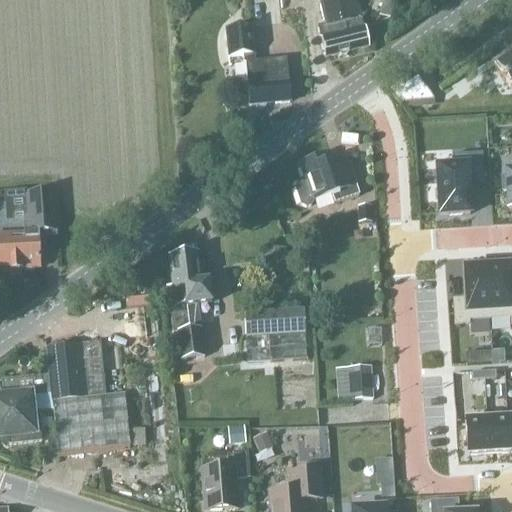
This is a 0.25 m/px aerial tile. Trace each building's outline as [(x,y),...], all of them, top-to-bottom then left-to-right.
[(369,49),(357,0),(318,0),(325,27),(319,29),(326,59),(369,49)] [(396,2),(389,0),(384,0),(380,17),(391,20),(396,2)] [(252,28),(227,30),(229,58),(244,57),(244,64),(246,64),(250,107),(254,107),(257,110),(266,110),(269,106),(291,104),(287,60),(255,63),(252,28)] [(511,56),(499,66),(511,85),(511,56)] [(315,204),(314,203),(332,197),(336,207),(360,198),(349,168),(335,173),(330,157),(300,167),(306,182),(304,185),(299,187),(296,192),(302,209),(307,211),(312,209),(315,204)] [(453,169),(437,170),(440,218),(470,216),(469,188),(484,187),(482,157),(452,159),(453,169)] [(506,178),(502,179),(503,193),(507,193),(508,213),(511,213),(511,174),(506,175),(506,178)] [(0,271),(40,270),(38,234),(58,233),(55,193),(27,195),(30,234),(25,234),(25,239),(10,239),(10,236),(0,236),(0,271)] [(286,275),(286,250),(267,248),(266,274),(286,275)] [(173,289),(168,290),(171,314),(172,313),(174,334),(178,334),(181,359),(181,362),(204,359),(198,310),(213,308),(210,284),(202,285),(198,254),(169,258),(173,289)] [(490,321),(511,320),(511,328),(511,327),(511,298),(510,269),(487,270),(490,321)] [(464,272),(466,301),(453,302),(455,327),(469,326),(469,322),(490,321),(487,270),(464,272)] [(305,313),(244,316),(247,365),(307,361),(305,313)] [(49,377),(53,412),(57,455),(131,448),(125,395),(104,397),(98,345),(46,349),(49,377)] [(370,370),(350,371),(353,403),(373,402),(370,370)] [(496,373),(484,374),(485,382),(497,381),(496,373)] [(484,374),(472,374),(473,382),(485,382),(484,374)] [(3,400),(0,400),(0,440),(9,440),(9,447),(42,444),(40,424),(34,424),(33,414),(53,412),(49,377),(1,382),(3,400)] [(507,420),(487,421),(489,457),(510,456),(507,420)] [(487,421),(466,423),(468,458),(489,457),(487,421)] [(231,426),(231,435),(250,435),(250,426),(231,426)] [(202,472),(205,511),(225,511),(238,511),(235,481),(250,480),(248,454),(233,456),(234,469),(202,472)] [(163,478),(163,463),(140,463),(140,479),(163,478)] [(269,495),(270,511),(306,511),(306,503),(322,501),(319,473),(291,476),(292,493),(269,495)] [(458,511),(457,503),(432,504),(432,511),(458,511)]
